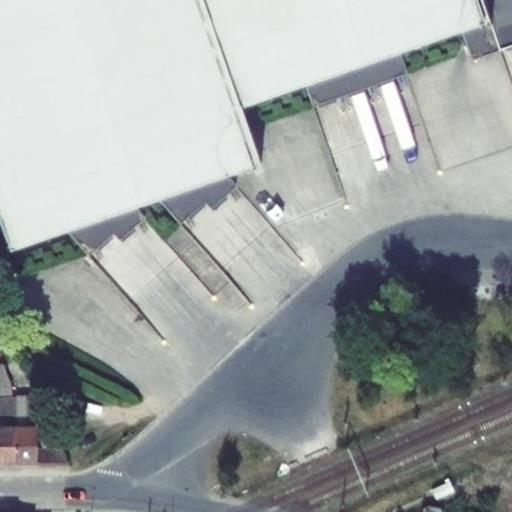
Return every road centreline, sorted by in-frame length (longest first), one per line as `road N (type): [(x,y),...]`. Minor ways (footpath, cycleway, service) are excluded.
road 1 (unclassified): [(511,240),(418,239),(328,293),(166,444),(133,496)]
road 2 (unknown): [(0,240),(24,275),(132,360),(233,383)]
road 3 (tertiary): [(0,492),(133,496)]
